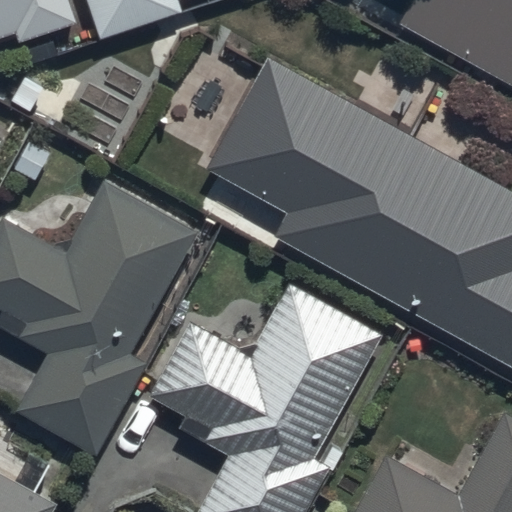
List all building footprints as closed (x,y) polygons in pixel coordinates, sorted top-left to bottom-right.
[(0,0),(0,31),(70,7),(67,0),(0,0)] [(93,0),(99,18),(151,0),(93,0)] [(511,0),(404,0),(395,18),(511,81),(511,0)] [(511,185),(265,48),(206,153),(285,197),(270,224),(511,358),(511,185)] [(0,309),(46,334),(11,401),(95,445),(208,232),(101,176),(66,243),(0,208),(0,309)] [(210,511),(292,511),(389,330),(283,274),(246,343),(190,314),(151,386),(237,431),(197,505),(210,511)] [(386,447),(350,511),(511,511),(511,418),(498,411),(458,485),(386,447)] [(0,466),(0,511),(36,511),(47,492),(0,466)]
